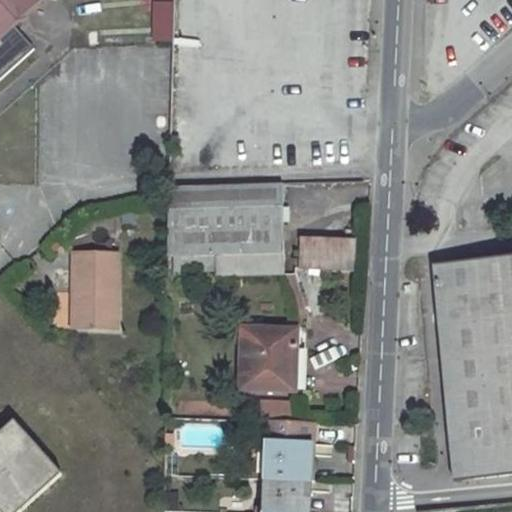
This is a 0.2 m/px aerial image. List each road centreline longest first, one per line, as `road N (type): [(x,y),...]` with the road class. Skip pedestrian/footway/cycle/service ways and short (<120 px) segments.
road 1 (residential): [(373,511),(397,0)]
road 2 (unknown): [(391,122),(315,123),(270,110),(261,97),(260,0)]
road 3 (residential): [(373,511),(511,495)]
road 4 (unknown): [(67,196),(71,74)]
